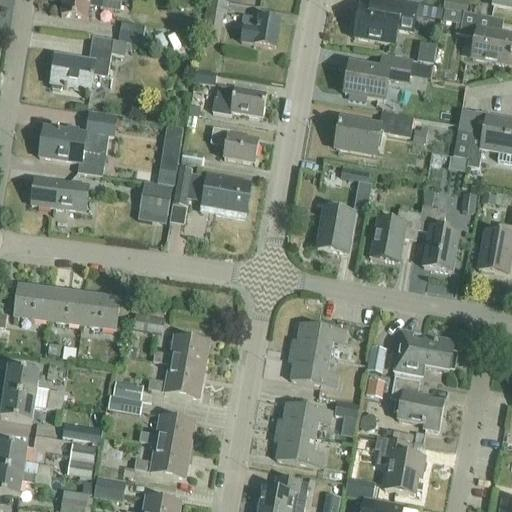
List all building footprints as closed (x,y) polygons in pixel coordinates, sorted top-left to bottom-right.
[(120,14),(122,3),(104,0),(64,0),(61,19),(87,23),(89,9),(120,14)] [(467,16),(469,5),(445,0),(443,11),(464,15),(467,16)] [(511,0),(495,0),(494,8),(511,11),(511,0)] [(219,45),(224,18),(227,18),(229,6),(210,2),(208,2),(201,42),(219,45)] [(360,9),(354,41),(394,48),(396,36),(411,39),(414,26),(415,18),(417,7),(388,2),(386,13),(360,9)] [(445,12),(443,23),(452,24),(455,14),(445,12)] [(467,16),(464,15),(460,38),(476,41),(472,62),(511,69),(511,68),(511,39),(501,37),(504,23),(467,16)] [(275,52),(280,24),(260,20),(259,22),(243,19),(241,30),(244,30),(241,46),(255,48),(255,49),(275,52)] [(118,27),(115,44),(132,47),(132,46),(141,47),(143,31),(118,27)] [(61,93),(62,89),(90,94),(93,78),(108,81),(111,57),(114,44),(93,40),(91,54),(89,64),(55,59),(50,88),(52,88),(52,92),(61,93)] [(126,46),(114,44),(111,57),(124,59),(126,46)] [(433,68),(436,54),(437,51),(422,48),(419,66),(433,68)] [(408,87),(412,64),(382,58),(379,72),(350,67),(345,98),(384,105),(388,84),(408,87)] [(215,90),(217,77),(198,73),(195,86),(215,90)] [(263,121),(267,97),(235,91),(235,92),(219,89),(217,101),(215,101),(212,116),(231,120),(232,115),(263,121)] [(198,121),(200,111),(191,109),(189,120),(196,121),(198,121)] [(462,115),(454,161),(467,163),(470,163),(469,170),(478,172),(482,152),(499,155),(497,164),(511,166),(511,120),(488,116),(487,119),(476,117),(462,115)] [(410,142),(414,122),(382,116),(379,128),(342,122),(336,152),(374,159),(379,136),(410,142)] [(44,130),(39,161),(79,167),(78,177),(102,181),(108,140),(114,141),(117,121),(89,117),(86,136),(44,130)] [(196,121),(189,120),(187,130),(194,131),(196,121)] [(168,130),(165,147),(182,150),(185,132),(168,130)] [(254,168),(259,144),(228,139),(229,134),(214,131),(211,146),(226,149),(224,162),(254,168)] [(426,138),(415,135),(413,145),(425,147),(426,138)] [(202,170),(204,157),(182,154),(180,167),(202,170)] [(343,170),(341,182),(359,185),(353,213),(366,216),(374,176),(343,170)] [(246,216),(251,187),(207,180),(191,177),(192,173),(180,171),(173,206),(187,209),(189,201),(203,203),(201,215),(244,223),(245,216),(246,216)] [(178,175),(161,172),(159,187),(175,190),(178,175)] [(85,215),(88,198),(89,189),(35,182),(31,209),(65,213),(85,215)] [(172,190),(154,187),(149,216),(167,219),(172,190)] [(474,216),(476,200),(465,198),(463,214),(474,216)] [(494,210),(496,200),(485,198),(483,208),(494,210)] [(442,234),(446,214),(447,206),(424,202),(421,217),(416,245),(418,234),(430,236),(423,271),(451,276),(458,237),(442,234)] [(347,257),(354,217),(324,212),(317,252),(347,257)] [(416,245),(421,217),(399,213),(397,225),(377,222),(370,261),(400,267),(404,242),(416,245)] [(485,235),(478,273),(508,279),(511,257),(511,256),(511,229),(499,227),(497,237),(485,235)] [(48,325),(52,292),(18,288),(14,320),(48,325)] [(82,329),(86,296),(52,292),(48,325),(82,329)] [(116,334),(120,301),(86,296),(82,329),(116,334)] [(163,337),(165,323),(136,318),(133,332),(163,337)] [(344,348),(346,336),(301,328),(298,345),(294,344),(292,355),(330,362),(332,346),(344,348)] [(367,339),(368,329),(359,328),(357,337),(359,337),(367,339)] [(449,376),(454,345),(401,335),(394,375),(422,380),(424,371),(449,376)] [(367,339),(359,337),(354,366),(362,368),(367,339)] [(204,374),(209,346),(174,340),(171,358),(155,355),(153,365),(169,368),(204,374)] [(129,349),(127,358),(135,360),(137,351),(129,349)] [(75,352),(65,350),(64,361),(74,362),(75,352)] [(383,377),(387,353),(372,351),(368,374),(383,377)] [(327,377),(330,362),(292,355),(290,366),(294,367),(291,384),(336,392),(338,379),(327,377)] [(199,402),(204,374),(169,368),(166,386),(150,383),(148,393),(164,395),(164,396),(199,402)] [(36,401),(40,376),(8,371),(4,396),(36,401)] [(438,435),(443,406),(430,403),(430,399),(418,397),(420,385),(395,381),(391,403),(401,405),(398,424),(424,428),(423,432),(438,435)] [(382,402),(385,386),(368,383),(365,399),(382,402)] [(141,404),(143,390),(116,385),(113,399),(141,404)] [(63,405),(65,396),(49,394),(47,403),(63,405)] [(32,426),(36,401),(4,396),(0,421),(32,426)] [(141,419),(143,405),(141,405),(141,404),(113,399),(110,399),(108,413),(141,419)] [(62,415),(63,405),(47,403),(46,413),(62,415)] [(338,405),(336,419),(358,423),(360,409),(338,405)] [(330,428),(332,416),(286,408),(283,425),(279,424),(277,435),(315,442),(318,426),(330,428)] [(362,432),(366,436),(377,432),(378,423),(372,418),(363,422),(362,432)] [(190,454),(195,426),(160,420),(157,438),(141,435),(140,445),(155,448),(190,454)] [(97,446),(99,433),(65,427),(62,440),(97,446)] [(392,441),(412,445),(414,437),(394,433),(392,441)] [(312,457),(315,442),(277,435),(275,446),(279,447),(276,464),(322,472),(324,459),(312,457)] [(416,436),(415,446),(422,447),(424,437),(416,436)] [(412,447),(382,442),(377,441),(375,453),(379,454),(377,468),(389,470),(385,493),(415,499),(419,473),(422,474),(425,462),(409,459),(412,447)] [(36,452),(28,451),(28,450),(0,445),(0,471),(52,480),(53,470),(34,466),(36,452)] [(92,482),(97,452),(73,448),(68,478),(92,482)] [(185,482),(190,454),(155,448),(152,466),(136,463),(135,473),(150,475),(150,476),(185,482)] [(122,483),(125,470),(98,465),(95,478),(122,483)] [(60,481),(61,472),(53,470),(52,480),(60,481)] [(0,497),(20,500),(23,484),(50,489),(52,480),(0,471),(0,497)] [(123,506),(126,485),(98,480),(97,486),(95,498),(94,501),(123,506)] [(263,491),(259,511),(304,511),(309,487),(284,482),(282,494),(263,491)] [(88,497),(95,498),(97,486),(84,484),(82,496),(88,497)] [(348,486),(346,498),(354,499),(356,487),(348,486)] [(85,511),(88,497),(82,496),(64,494),(61,511),(85,511)] [(338,511),(342,500),(329,497),(325,511),(338,511)] [(179,511),(181,506),(146,500),(143,511),(179,511)] [(395,511),(396,507),(364,501),(362,511),(395,511)]
